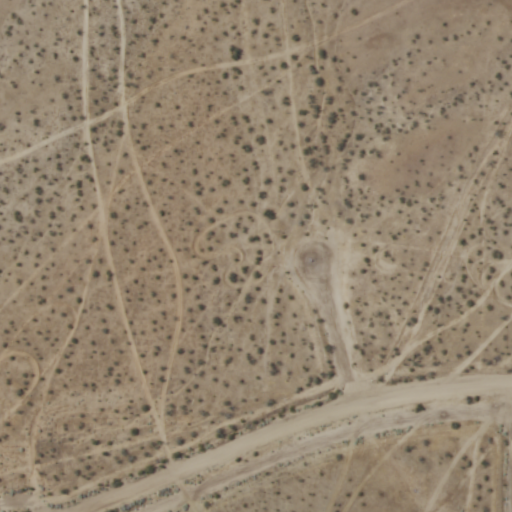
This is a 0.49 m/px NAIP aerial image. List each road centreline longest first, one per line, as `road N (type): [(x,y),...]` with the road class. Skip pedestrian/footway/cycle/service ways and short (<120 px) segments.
road 1 (residential): [(511,381),(441,384),(356,401),(63,511)]
road 2 (track): [(152,511),(364,433),(511,415)]
road 3 (track): [(356,401),(315,264)]
